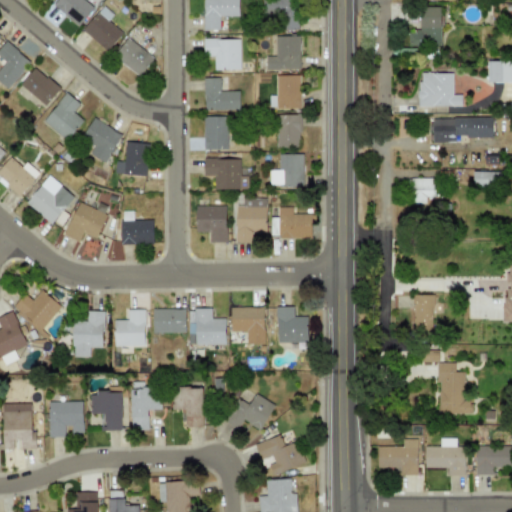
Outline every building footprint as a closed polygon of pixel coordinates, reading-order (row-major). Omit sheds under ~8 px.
[(56,0),(52,5),(77,26),(92,7),(83,0),(56,0)] [(202,0),(202,30),(219,30),(218,16),(237,16),(237,0),(202,0)] [(281,29),(299,28),(298,0),(271,0),(271,15),(281,15),(281,29)] [(107,20),(112,15),(102,6),(81,29),(105,51),(121,33),(107,20)] [(439,7),(418,7),(418,30),(407,31),(407,45),(440,44),(439,7)] [(299,69),(298,35),(274,36),(274,56),(265,56),(265,69),(299,69)] [(153,58),(126,38),(112,56),(138,76),(153,58)] [(238,70),(239,39),(202,38),(202,56),(214,56),(214,69),(238,70)] [(29,60),(3,41),(0,45),(0,58),(4,61),(0,66),(0,83),(7,89),(29,60)] [(511,61),(485,61),(486,82),(511,82),(511,61)] [(19,85),(45,106),(59,88),(33,67),(19,85)] [(460,94),(451,95),(451,72),(417,73),(418,107),(460,106),(460,94)] [(238,109),(238,91),(219,91),(219,77),(202,78),(203,110),(238,109)] [(82,121),(72,112),(79,104),(66,93),(42,120),(65,140),(82,121)] [(276,146),(298,146),(299,114),(276,114),(276,146)] [(202,150),(226,149),(226,116),(202,117),(202,150)] [(120,135),(93,117),(76,143),(104,161),(120,135)] [(491,117),(430,118),(431,142),(458,141),(458,138),(491,137),(491,117)] [(148,143),(124,141),(122,161),(114,160),(113,173),(144,177),(148,143)] [(302,154),(277,153),(277,170),(268,170),(268,186),(301,186),(302,154)] [(20,167),(9,157),(0,167),(0,179),(18,196),(38,173),(25,162),(20,167)] [(213,189),(247,188),(246,168),(239,168),(239,158),(202,159),(203,176),(213,176),(213,189)] [(499,172),(471,171),(471,185),(499,186),(499,172)] [(52,224),(72,194),(45,176),(25,205),(52,224)] [(434,197),(434,178),(414,178),(414,203),(425,203),(425,197),(434,197)] [(265,231),(265,198),(243,199),(243,206),(234,206),(234,242),(251,242),(251,232),(265,231)] [(105,215),(78,201),(62,234),(77,242),(82,232),(94,238),(105,215)] [(225,206),(195,206),(195,232),(208,232),(208,242),(225,242),(225,206)] [(291,214),(291,207),(277,207),(277,237),(310,237),(310,213),(291,214)] [(121,244),(152,243),(151,219),(132,220),(131,212),(119,212),(121,244)] [(511,264),(503,265),(504,322),(511,322),(511,264)] [(40,329),(60,307),(41,290),(31,300),(24,293),(13,305),(40,329)] [(431,295),(412,295),(412,330),(431,329),(431,295)] [(276,343),(306,342),(306,316),(292,316),(292,306),(275,306),(276,343)] [(263,344),(262,307),(229,307),(229,332),(245,332),(245,344),(263,344)] [(151,309),(151,333),(184,332),(184,308),(151,309)] [(224,318),(210,318),(210,308),(193,308),(193,323),(187,323),(187,344),(224,344),(224,318)] [(143,309),(126,309),(126,320),(113,320),(113,347),(144,346),(143,309)] [(72,325),(71,356),(88,357),(88,347),(102,347),(102,311),(85,311),(85,325),(72,325)] [(24,346),(13,312),(0,315),(0,365),(17,359),(13,349),(24,346)] [(437,413),(468,413),(468,400),(462,400),(463,372),(454,371),(454,363),(438,362),(437,413)] [(147,430),(147,409),(159,409),(160,387),(142,387),(143,381),(130,381),(129,430),(147,430)] [(201,427),(201,388),(171,387),(171,410),(184,410),(184,426),(201,427)] [(259,430),(273,404),(254,393),(248,404),(236,397),(223,421),(236,429),(242,420),(259,430)] [(47,402),(48,437),(67,437),(66,432),(82,432),(81,401),(47,402)] [(31,403),(1,403),(2,449),(13,449),(13,440),(20,440),(20,448),(32,448),(31,403)] [(267,477),(304,463),(296,441),(283,446),(279,436),(255,445),(267,477)] [(423,467),(446,467),(446,475),(463,475),(464,446),(455,446),(455,438),(439,438),(439,446),(424,446),(423,467)] [(401,446),(375,446),(375,467),(399,467),(399,475),(416,475),(416,439),(401,439),(401,446)] [(492,467),(511,467),(511,446),(474,446),(473,474),(492,474),(492,467)] [(265,495),(257,496),(257,511),(295,511),(295,493),(290,493),(289,478),(265,479),(265,495)] [(164,511),(188,511),(188,496),(197,495),(197,481),(157,482),(157,502),(164,502),(164,511)] [(107,511),(137,511),(137,505),(122,505),(122,490),(107,490),(107,511)] [(95,511),(95,491),(74,492),(75,509),(65,509),(65,511),(95,511)]
